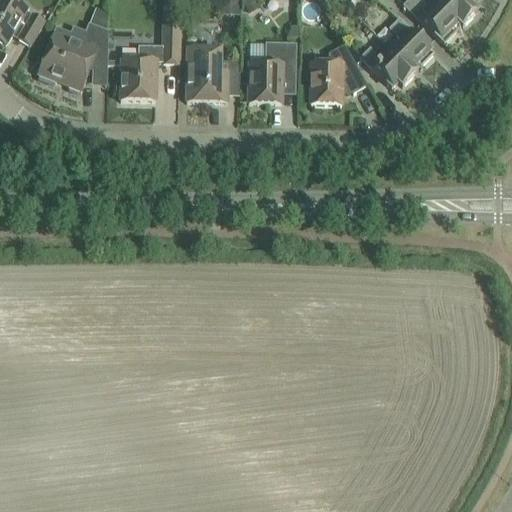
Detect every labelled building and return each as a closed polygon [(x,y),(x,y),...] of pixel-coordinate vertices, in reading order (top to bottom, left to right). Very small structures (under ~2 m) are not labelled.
[(8,0),(0,0),(0,47),(5,50),(13,38),(18,41),(17,44),(29,51),(43,27),(26,16),(29,12),(8,0)] [(165,0),(165,14),(180,14),(179,0),(165,0)] [(239,18),(239,0),(220,0),(220,18),(239,18)] [(426,12),(414,0),(413,0),(404,9),(443,49),(457,36),(452,31),(458,26),(459,26),(436,3),(426,12)] [(432,0),(436,3),(459,26),(458,26),(462,30),(475,18),(471,13),(477,6),(471,0),(432,0)] [(433,59),(399,24),(390,33),(398,41),(388,51),(410,73),(411,73),(416,67),(420,72),(433,59)] [(45,62),(38,79),(56,86),(57,83),(68,88),(67,91),(81,96),(91,69),(106,69),(106,48),(107,36),(107,32),(90,26),(86,35),(74,30),(72,37),(69,43),(55,37),(45,62)] [(115,85),(115,95),(120,100),(120,105),(155,106),(156,67),(162,67),(162,68),(179,68),(179,48),(180,30),(163,30),(162,50),(137,50),(137,65),(121,65),(121,80),(115,85)] [(249,47),(249,68),(248,108),(281,108),(281,86),(295,86),(295,48),(249,47)] [(344,49),(328,58),(327,69),(311,68),(310,109),(341,110),(341,96),(349,96),(351,95),(353,98),(367,90),(344,49)] [(410,73),(388,51),(377,61),(369,54),(361,62),(377,78),(391,93),(397,86),(402,91),(415,78),(411,73),(410,73)] [(187,87),(186,107),(226,107),(227,87),(227,78),(220,78),(220,54),(187,54),(187,87)]
